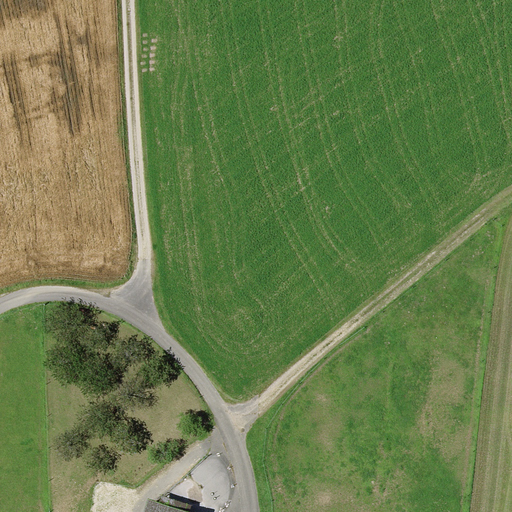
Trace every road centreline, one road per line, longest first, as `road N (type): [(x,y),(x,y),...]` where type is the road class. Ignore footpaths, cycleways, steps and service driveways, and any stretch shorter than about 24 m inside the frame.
road 1 (track): [(242,511),(239,463),(225,422),(157,333),(87,295),(37,293),(0,304)]
road 2 (track): [(225,422),(511,191)]
road 3 (track): [(129,0),(144,239),(134,315)]
